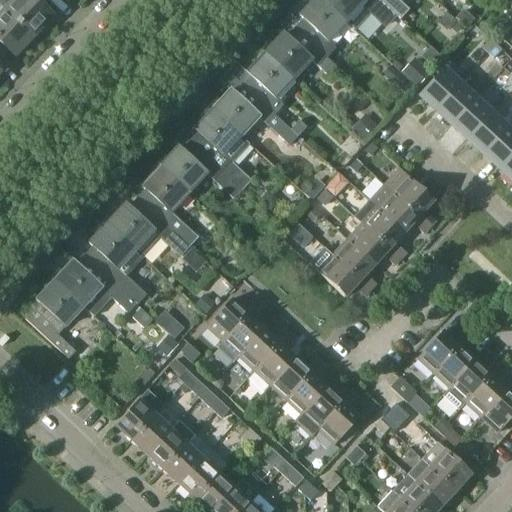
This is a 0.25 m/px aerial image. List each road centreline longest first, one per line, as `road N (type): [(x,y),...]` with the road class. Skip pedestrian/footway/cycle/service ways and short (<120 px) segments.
road 1 (residential): [(0,273),(252,0)]
road 2 (residential): [(508,340),(440,282),(357,365)]
road 3 (residential): [(0,374),(145,511)]
road 4 (residential): [(0,142),(132,0)]
road 5 (residential): [(511,223),(402,123)]
